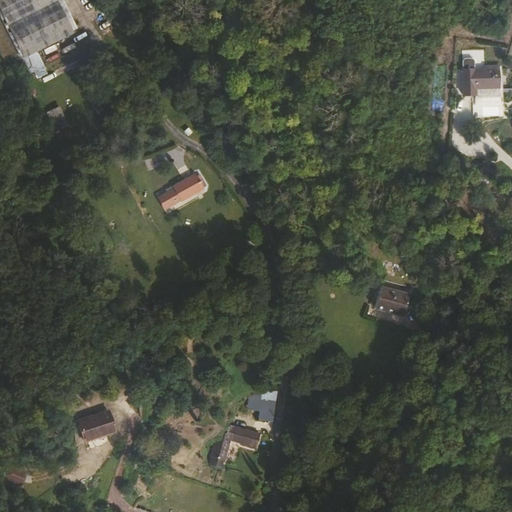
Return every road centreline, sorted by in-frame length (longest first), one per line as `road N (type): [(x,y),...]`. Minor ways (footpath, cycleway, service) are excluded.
road 1 (residential): [(272,511),(288,362),(260,227)]
road 2 (unclassified): [(321,511),(439,378),(457,364),(511,356)]
road 3 (track): [(428,335),(275,511)]
